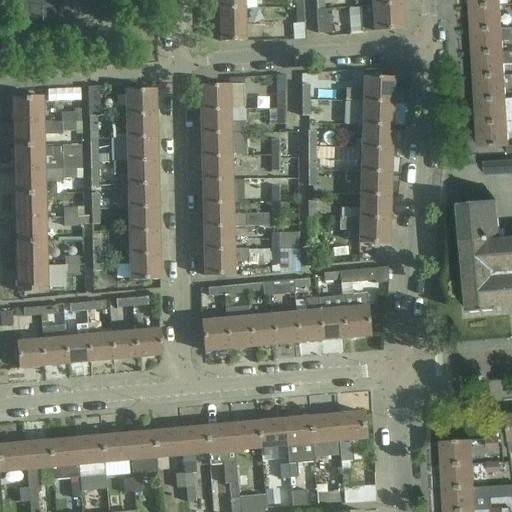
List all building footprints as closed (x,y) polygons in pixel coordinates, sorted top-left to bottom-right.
[(245,11),(244,0),(220,0),(221,12),(245,11)] [(304,10),(303,0),(295,0),(296,10),(304,10)] [(323,0),(315,0),(317,11),(325,11),(323,0)] [(403,7),(402,0),(372,0),(373,8),(383,8),(403,7)] [(499,0),(469,0),(470,8),(470,9),(500,6),(499,0)] [(500,6),(470,9),(471,31),(501,29),(500,6)] [(405,31),(403,7),(383,8),(373,8),(361,9),(363,34),(405,31)] [(305,25),(304,10),(296,10),(297,26),(305,25)] [(246,43),(245,11),(221,12),(222,44),(246,43)] [(331,11),(325,11),(317,11),(318,35),(332,34),(331,11)] [(511,28),(506,29),(501,29),(471,31),(473,55),(503,53),(502,41),(511,40),(511,28)] [(511,52),(503,53),(473,55),(474,78),(504,76),(504,66),(511,65),(511,52)] [(506,100),(504,76),(474,78),(475,102),(506,100)] [(394,79),(383,79),(364,78),(364,90),(347,90),(347,103),(364,103),(394,104),(394,79)] [(246,111),(245,86),(201,87),(200,87),(201,112),(246,111)] [(310,86),(302,86),(302,102),(310,102),(310,86)] [(101,117),(100,88),(88,89),(89,118),(97,118),(101,117)] [(157,117),(156,91),(126,92),(127,117),(157,117)] [(286,110),(286,95),(277,95),(278,111),(286,110)] [(44,99),(29,100),(13,100),(14,124),(44,123),(44,99)] [(77,114),(77,101),(52,100),(52,114),(77,114)] [(507,124),(506,100),(475,102),(477,126),(507,124)] [(310,118),(310,102),(302,102),(302,118),(310,118)] [(393,128),(394,104),(364,103),(347,103),(346,115),(363,116),(363,127),(393,128)] [(286,126),(286,110),(278,111),(278,126),(286,126)] [(246,135),(246,111),(201,112),(201,136),(231,135),(246,135)] [(76,124),(76,116),(63,116),(63,125),(76,124)] [(157,139),(157,117),(127,117),(127,126),(115,126),(115,141),(127,140),(157,139)] [(97,134),(97,118),(89,118),(90,134),(97,134)] [(45,148),(44,124),(44,123),(14,124),(14,148),(45,148)] [(76,133),(76,124),(63,125),(63,133),(76,133)] [(508,147),(507,124),(477,126),(478,149),(508,147)] [(392,151),(393,128),(363,127),(362,150),(392,151)] [(232,158),(231,135),(201,136),(202,159),(232,158)] [(127,140),(115,141),(116,164),(120,164),(158,163),(157,139),(127,140)] [(271,141),(271,157),(280,157),(280,160),(295,160),(295,142),(271,141)] [(98,166),(98,142),(90,142),(90,166),(98,166)] [(82,163),(81,147),(63,147),(63,160),(64,163),(82,163)] [(45,160),(45,148),(14,148),(15,172),(45,172),(64,172),(82,171),(82,163),(64,163),(63,160),(45,160)] [(315,173),(315,150),(308,149),(307,172),(315,173)] [(392,174),(392,151),(362,150),(362,174),(392,174)] [(279,173),(280,160),(280,157),(271,157),(271,173),(279,173)] [(233,182),(232,158),(202,159),(203,182),(233,182)] [(511,160),(482,163),(483,164),(483,176),(511,173),(511,160)] [(158,163),(128,164),(116,164),(116,176),(128,176),(128,187),(159,186),(158,163)] [(99,180),(98,166),(90,166),(90,181),(99,180)] [(76,171),(64,172),(64,180),(76,180),(76,171)] [(45,172),(15,172),(16,196),(46,196),(46,184),(64,184),(64,180),(64,172),(45,172)] [(315,188),(315,173),(307,172),(307,188),(315,188)] [(346,173),(345,182),(361,183),(360,197),(391,198),(392,174),(362,174),(346,173)] [(233,206),(233,182),(203,182),(203,206),(233,206)] [(159,209),(159,186),(128,187),(129,210),(159,209)] [(272,189),(272,205),(280,205),(280,189),(272,189)] [(47,220),(46,196),(16,196),(16,221),(47,220)] [(99,196),(91,196),(91,211),(99,211),(99,196)] [(390,221),(391,198),(360,197),(360,220),(390,221)] [(496,201),(457,205),(467,313),(496,310),(495,305),(511,303),(511,238),(499,240),(496,201)] [(279,221),(280,205),(272,205),(272,221),(279,221)] [(233,218),(233,206),(203,206),(204,230),(234,229),(246,229),(245,217),(233,218)] [(160,233),(159,209),(129,210),(129,233),(160,233)] [(78,220),(78,211),(65,211),(65,220),(78,220)] [(100,227),(99,211),(91,211),(92,227),(100,227)] [(47,244),(47,220),(16,221),(17,245),(47,244)] [(78,228),(78,220),(65,220),(65,229),(78,228)] [(390,246),(390,221),(360,220),(340,220),(340,232),(360,233),(359,246),(390,246)] [(234,253),(234,229),(204,230),(204,253),(234,253)] [(160,256),(160,233),(129,233),(130,257),(160,256)] [(272,236),(272,252),(278,252),(280,252),(298,252),(298,236),(272,236)] [(100,258),(100,242),(92,243),(92,258),(100,258)] [(48,268),(47,244),(17,245),(17,269),(48,268)] [(246,252),(234,253),(204,253),(205,278),(235,277),(235,265),(247,264),(246,252)] [(161,281),(160,256),(130,257),(131,282),(161,281)] [(101,274),(100,258),(92,258),(93,274),(101,274)] [(80,267),(80,259),(66,259),(66,267),(80,267)] [(66,276),(80,276),(80,267),(66,267),(66,268),(48,268),(17,269),(18,294),(48,293),(48,279),(66,278),(66,276)] [(390,284),(388,269),(355,272),(356,284),(375,282),(376,285),(390,284)] [(355,272),(340,274),(341,282),(341,286),(356,284),(355,272)] [(341,282),(340,274),(324,275),(325,283),(341,282)] [(310,288),(310,283),(310,280),(293,282),(294,290),(310,288)] [(294,294),(294,290),(293,282),(271,284),(272,296),(294,294)] [(263,285),(248,286),(248,294),(264,293),(263,285)] [(248,294),(248,286),(224,288),(225,296),(248,294)] [(225,296),(224,288),(208,290),(209,298),(225,296)] [(371,338),(368,307),(367,295),(342,298),(343,310),(346,340),(371,338)] [(346,340),(343,310),(342,298),(319,300),(320,312),(323,342),(346,340)] [(149,306),(148,299),(132,300),(133,308),(149,306)] [(133,308),(132,300),(117,302),(118,309),(133,308)] [(308,313),(296,314),(299,344),(323,342),(320,312),(319,300),(307,301),(308,313)] [(102,311),(102,303),(86,304),(87,312),(102,311)] [(87,312),(86,304),(70,306),(71,314),(87,312)] [(56,315),(55,307),(38,309),(39,317),(56,315)] [(39,317),(38,309),(24,311),(25,319),(39,317)] [(299,344),(296,314),(274,316),(276,346),(299,344)] [(276,346),(274,316),(251,318),(253,349),(276,346)] [(253,349),(251,318),(227,320),(230,351),(253,349)] [(230,351),(227,320),(202,323),(205,353),(230,351)] [(76,339),(65,340),(67,365),(91,363),(89,338),(88,326),(75,328),(76,339)] [(163,357),(161,331),(136,333),(139,359),(163,357)] [(139,359),(136,333),(112,336),(115,361),(139,359)] [(115,361),(112,336),(89,338),(91,363),(115,361)] [(67,365),(65,340),(42,342),(45,367),(67,365)] [(45,367),(42,342),(17,344),(20,370),(45,367)] [(364,414),(345,415),(337,416),(342,463),(354,462),(352,442),(366,440),(364,414)] [(340,443),(337,416),(311,418),(314,445),(340,443)] [(314,445),(311,418),(285,421),(288,448),(289,466),(290,480),(299,479),(297,465),(315,464),(314,445)] [(288,448),(285,421),(259,423),(261,451),(288,448)] [(261,451),(259,423),(233,425),(235,453),(261,451)] [(235,453),(233,425),(229,426),(224,426),(207,428),(209,455),(211,469),(225,468),(226,477),(227,489),(238,488),(235,453)] [(209,455),(207,428),(181,430),(183,458),(185,476),(186,489),(187,500),(196,499),(194,475),(195,472),(194,457),(209,455)] [(155,433),(157,460),(183,458),(181,430),(155,433)] [(157,460),(155,433),(129,435),(131,462),(157,460)] [(131,462),(129,435),(102,437),(105,465),(131,462)] [(106,477),(105,465),(102,437),(76,439),(80,479),(106,477)] [(54,481),(80,479),(76,439),(50,442),(53,469),(54,481)] [(498,439),(485,440),(486,449),(499,448),(498,439)] [(441,442),(441,447),(442,467),(473,464),(471,440),(441,442)] [(28,444),(24,444),(27,472),(28,489),(37,489),(41,488),(39,471),(53,469),(50,442),(33,443),(28,444)] [(27,472),(24,444),(0,446),(0,473),(0,474),(27,472)] [(499,463),(486,463),(487,472),(500,471),(499,463)] [(474,487),(473,464),(442,467),(443,490),(474,487)] [(290,480),(289,466),(280,467),(281,481),(290,480)] [(185,476),(176,477),(177,489),(186,489),(185,476)] [(142,479),(133,480),(134,493),(143,492),(142,479)] [(134,493),(133,480),(124,481),(125,494),(134,493)] [(80,485),(72,486),(73,500),(82,499),(80,485)] [(474,487),(443,490),(444,493),(444,497),(444,511),(461,511),(475,511),(474,500),(488,499),(488,495),(487,486),(474,487)] [(501,495),(501,486),(487,486),(488,495),(501,495)] [(377,504),(376,487),(344,489),(345,505),(377,504)] [(20,504),(29,503),(28,489),(19,490),(20,504)] [(38,511),(37,489),(28,489),(29,503),(29,511),(38,511)] [(308,492),(292,493),(292,509),(309,509),(308,492)] [(265,498),(239,501),(240,511),(264,511),(266,510),(265,498)] [(240,511),(239,501),(231,502),(231,511),(240,511)]
